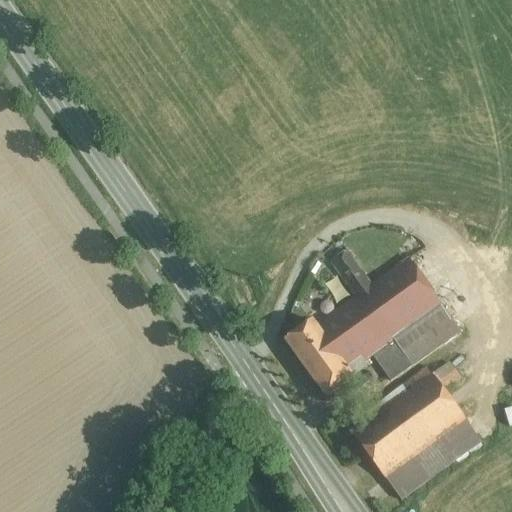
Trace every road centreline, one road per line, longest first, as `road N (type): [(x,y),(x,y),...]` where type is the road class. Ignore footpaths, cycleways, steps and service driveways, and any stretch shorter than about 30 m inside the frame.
road 1 (tertiary): [(0,12),(346,511)]
road 2 (track): [(169,511),(232,398)]
